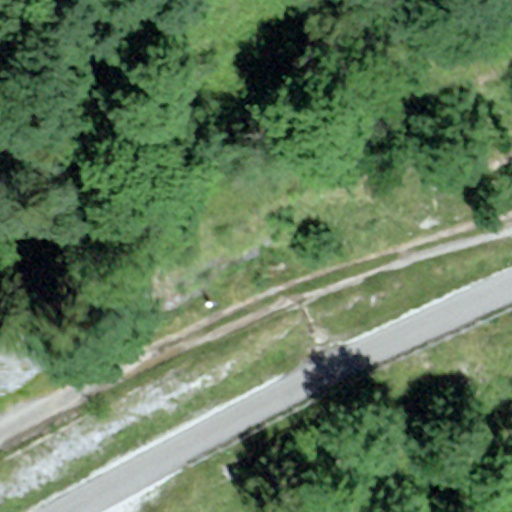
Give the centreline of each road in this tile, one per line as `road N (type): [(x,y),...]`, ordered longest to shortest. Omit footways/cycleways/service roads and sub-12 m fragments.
road 1 (track): [(511,230),(298,295),(85,389),(0,437)]
road 2 (unclassified): [(511,293),(202,441),(79,511)]
